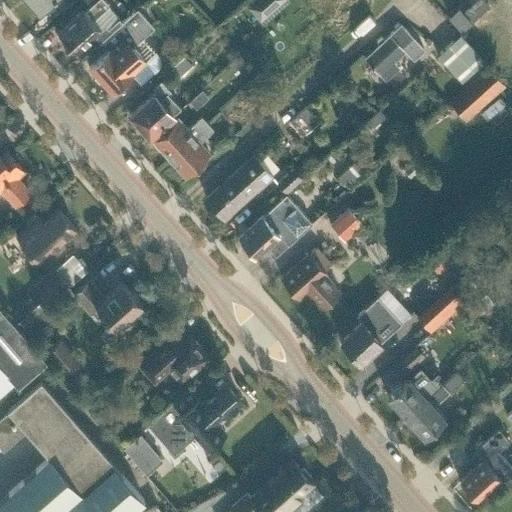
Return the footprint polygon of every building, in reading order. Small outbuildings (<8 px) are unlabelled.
[(27,0),(37,11),(48,0),(54,0),(61,8),(70,0),(27,0)] [(96,32),(102,38),(121,20),(105,0),(86,0),(90,3),(84,8),(82,7),(56,29),(75,51),(96,32)] [(251,0),(247,4),(259,19),(280,0),(251,0)] [(137,7),(121,20),(102,38),(109,47),(89,65),(111,91),(147,60),(132,43),(143,33),(144,34),(154,25),(137,7)] [(378,42),(364,54),(385,78),(399,66),(394,59),(405,49),(413,58),(425,48),(401,21),(384,37),(381,34),(376,39),(378,42)] [(460,32),(437,53),(462,80),(485,59),(460,32)] [(241,52),(226,64),(232,72),(236,75),(247,65),(244,62),(247,59),(241,52)] [(183,53),(171,64),(179,73),(192,63),(183,53)] [(488,64),(449,100),(466,119),(505,84),(488,64)] [(155,88),(135,106),(130,111),(148,131),(179,103),(167,89),(169,87),(161,78),(153,85),(155,88)] [(201,87),(189,99),(196,106),(209,95),(201,87)] [(318,119),(306,105),(291,119),(304,133),(318,119)] [(170,154),(208,121),(202,114),(193,122),(196,125),(190,130),(177,116),(154,136),(170,154)] [(213,127),(208,121),(170,154),(186,172),(209,152),(196,138),(201,133),(204,135),(213,127)] [(223,134),(213,142),(220,150),(229,142),(223,134)] [(0,153),(0,188),(15,205),(30,191),(13,172),(21,166),(6,149),(1,154),(0,153)] [(253,153),(205,194),(222,214),(270,172),(253,153)] [(345,183),(362,169),(354,160),(337,175),(345,183)] [(285,190),(301,176),(293,166),(277,181),(285,190)] [(312,220),(286,191),(238,234),(256,253),(267,243),(276,253),(312,220)] [(75,226),(58,206),(43,219),(39,214),(16,234),(38,258),(50,247),(54,252),(64,243),(60,239),(75,226)] [(330,223),(344,240),(363,223),(348,206),(330,223)] [(436,271),(451,258),(436,242),(425,252),(424,251),(421,255),(436,271)] [(308,252),(281,276),(298,295),(306,288),(321,305),(338,289),(324,273),(325,271),(323,268),(330,261),(319,249),(311,255),(308,252)] [(55,265),(32,285),(47,301),(69,282),(55,265)] [(467,273),(452,286),(461,295),(476,282),(467,273)] [(88,277),(72,291),(97,319),(104,313),(112,322),(100,334),(110,345),(124,332),(123,331),(134,321),(127,312),(141,300),(122,278),(104,295),(88,277)] [(485,292),(474,301),(482,311),(493,301),(485,292)] [(361,320),(340,338),(348,347),(346,348),(355,358),(356,357),(358,358),(359,357),(361,359),(366,354),(364,352),(379,339),(401,320),(377,293),(354,313),(361,320)] [(76,305),(66,295),(54,305),(64,316),(76,305)] [(25,323),(41,308),(30,296),(13,310),(25,323)] [(0,390),(2,389),(14,379),(17,383),(46,358),(0,305),(0,390)] [(173,331),(140,362),(155,378),(169,365),(181,377),(201,359),(191,348),(197,342),(189,333),(181,340),(173,331)] [(59,339),(46,351),(65,371),(78,359),(59,339)] [(415,344),(394,363),(404,373),(424,354),(415,344)] [(441,382),(405,413),(422,433),(442,415),(428,399),(433,394),(437,399),(463,376),(456,369),(454,371),(441,382)] [(387,394),(405,413),(441,382),(433,373),(423,382),(427,386),(421,391),(408,376),(387,394)] [(24,425),(49,453),(0,496),(0,511),(124,511),(143,496),(38,378),(7,406),(8,407),(0,413),(0,444),(1,446),(24,425)] [(172,400),(147,422),(166,444),(189,424),(206,443),(224,428),(216,419),(226,410),(227,411),(228,411),(230,412),(234,412),(236,411),(237,409),(238,407),(238,405),(237,401),(240,398),(224,380),(201,401),(196,396),(180,410),(172,400)] [(102,412),(100,416),(102,421),(107,423),(111,420),(113,415),(110,411),(106,410),(102,412)] [(482,458),(459,478),(475,497),(511,465),(497,449),(510,439),(499,427),(497,428),(474,449),(482,458)] [(140,431),(123,445),(146,471),(162,458),(140,431)] [(302,500),(296,493),(312,479),(310,478),(312,476),(304,466),(302,468),(293,458),(251,495),(248,492),(232,506),(237,511),(274,511),(285,503),(291,510),(302,500)]
